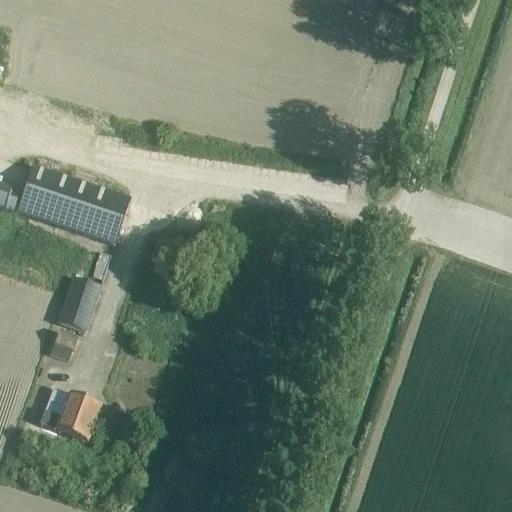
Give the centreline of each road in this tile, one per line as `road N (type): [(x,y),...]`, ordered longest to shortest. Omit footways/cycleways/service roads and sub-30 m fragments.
road 1 (unclassified): [(299,511),(470,0)]
road 2 (unknown): [(396,221),(162,175)]
